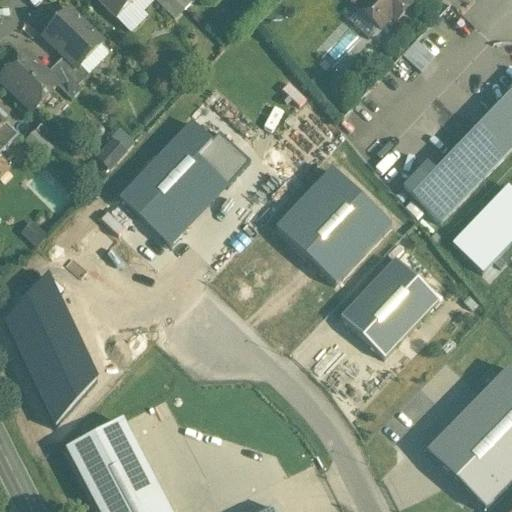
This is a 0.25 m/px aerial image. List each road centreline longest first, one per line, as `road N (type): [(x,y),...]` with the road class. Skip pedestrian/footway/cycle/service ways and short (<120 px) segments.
road 1 (residential): [(369,511),(337,447),(274,373),(216,344)]
road 2 (unknown): [(133,407),(216,344),(152,286)]
